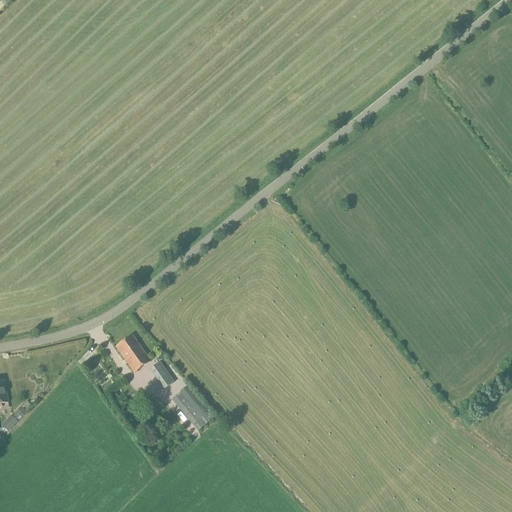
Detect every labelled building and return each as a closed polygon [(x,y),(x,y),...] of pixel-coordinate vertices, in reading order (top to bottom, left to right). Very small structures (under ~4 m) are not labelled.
[(134,373),(151,361),(133,336),(116,348),(134,373)] [(164,390),(174,383),(160,363),(150,370),(164,390)] [(200,428),(204,425),(180,395),(172,400),(193,426),(196,423),(200,428)] [(2,426),(8,432),(23,416),(18,410),(2,426)] [(158,434),(152,440),(156,444),(162,438),(158,434)]
